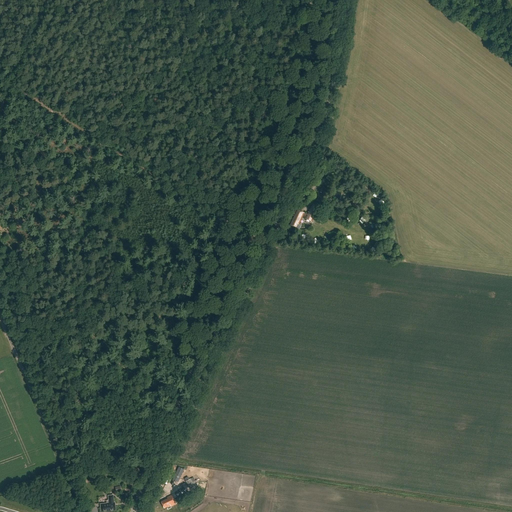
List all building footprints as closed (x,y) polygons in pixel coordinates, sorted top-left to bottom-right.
[(318,207),(312,203),(306,214),(304,218),(311,221),(318,207)] [(304,212),(296,209),(293,215),(295,216),(291,225),(297,228),(304,212)] [(192,482),(190,479),(185,481),(190,489),(197,486),(194,481),(192,482)] [(113,503),(113,495),(109,496),(109,503),(101,504),(101,511),(115,510),(115,502),(113,503)] [(176,504),(171,495),(167,498),(167,499),(161,502),(164,509),(170,506),(170,507),(176,504)]
